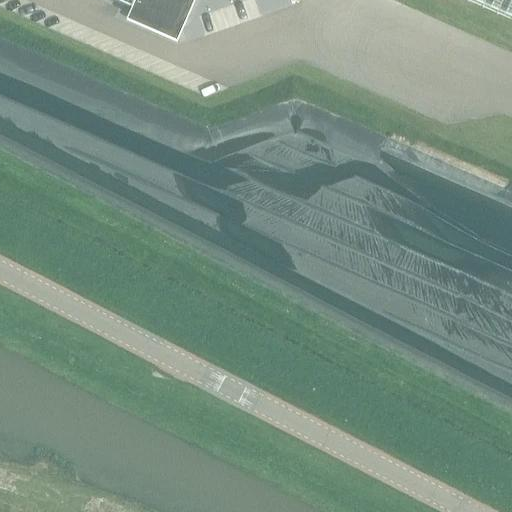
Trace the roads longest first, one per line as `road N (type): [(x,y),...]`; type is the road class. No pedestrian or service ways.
road 1 (unclassified): [(470,511),(0,268)]
road 2 (unknown): [(511,100),(360,37),(297,39),(205,59),(143,49),(35,0)]
